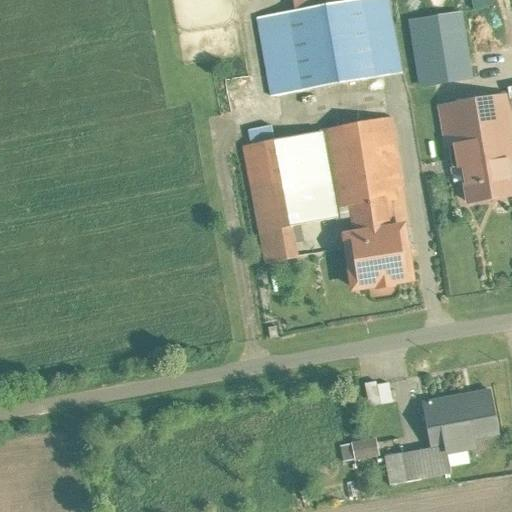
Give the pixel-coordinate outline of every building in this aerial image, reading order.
[(264,18),(276,92),(400,71),(388,0),(376,0),(354,4),(353,0),(302,0),(305,11),(264,18)] [(418,58),(425,92),(475,82),(461,15),(438,19),(445,53),(418,58)] [(186,36),(188,61),(225,59),(223,34),(186,36)] [(509,94),(441,107),(456,183),(464,182),(468,206),(511,197),(511,89),(509,90),(509,94)] [(397,123),(246,149),(266,267),(300,261),(300,250),(343,242),(353,298),(416,286),(405,226),(394,229),(390,206),(411,202),(397,123)] [(396,403),(391,382),(368,387),(373,408),(396,403)] [(387,457),(393,488),(453,476),(450,458),(479,453),(477,441),(503,437),(496,391),(425,404),(433,449),(387,457)] [(379,439),(355,444),(358,462),(382,457),(379,439)]
